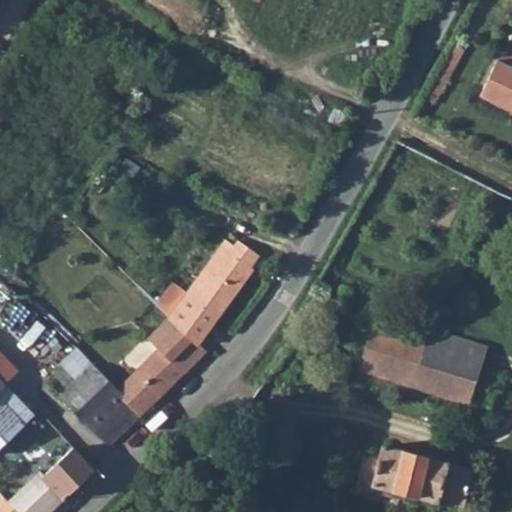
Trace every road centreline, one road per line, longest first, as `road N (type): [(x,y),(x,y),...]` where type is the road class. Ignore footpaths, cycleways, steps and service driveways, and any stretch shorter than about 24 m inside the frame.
road 1 (unclassified): [(96,511),(197,414),(297,289),(454,0)]
road 2 (track): [(390,123),(275,72),(240,43),(229,0)]
road 3 (track): [(390,123),(511,190)]
